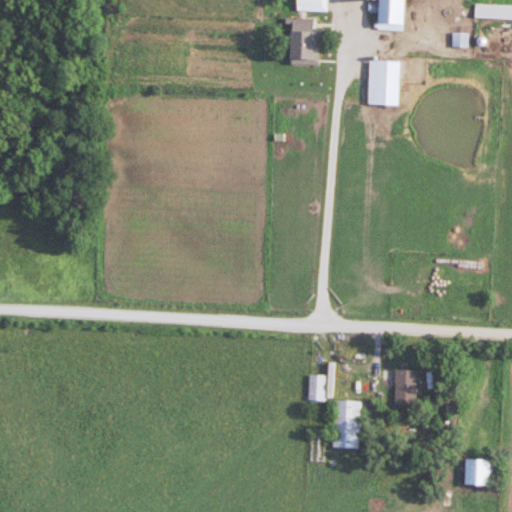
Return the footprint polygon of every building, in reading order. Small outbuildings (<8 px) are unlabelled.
[(328,0),(296,0),(297,11),(329,11),(328,0)] [(377,0),(376,24),(401,25),(402,0),(377,0)] [(511,20),(511,5),(476,4),(475,19),(511,20)] [(469,17),(454,17),(454,47),(469,47),(469,17)] [(289,30),(289,64),(321,64),(321,30),(289,30)] [(418,405),(418,370),(396,370),(396,405),(418,405)] [(328,400),(328,375),(310,375),(310,400),(328,400)] [(360,449),(361,401),(334,400),(333,448),(360,449)] [(326,435),(313,435),(313,462),(326,462),(326,435)] [(464,485),(500,485),(500,459),(464,459),(464,485)]
